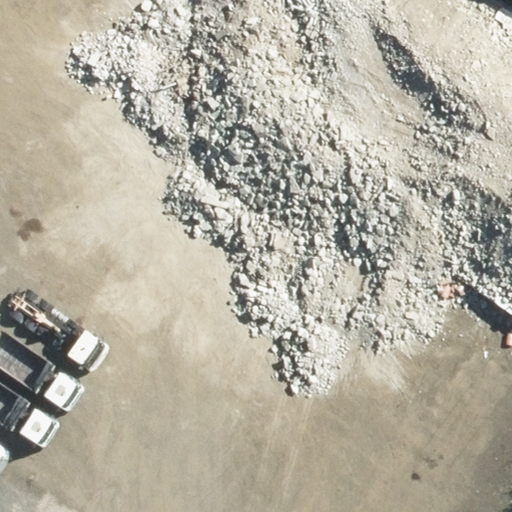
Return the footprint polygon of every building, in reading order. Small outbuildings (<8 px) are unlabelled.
[(438,0),(259,0),(266,12),(252,20),(280,72),(364,26),(372,41),(441,4),(438,0)] [(383,131),(408,193),(511,151),(511,32),(499,0),(468,0),(399,28),(432,111),(383,131)] [(99,389),(117,243),(57,235),(52,271),(45,270),(47,255),(0,248),(0,442),(39,447),(42,424),(87,430),(92,388),(99,389)] [(511,262),(499,253),(436,342),(511,395),(511,262)] [(251,382),(112,375),(104,511),(229,511),(233,453),(247,454),(251,382)] [(251,415),(245,511),(361,511),(367,421),(251,415)]
